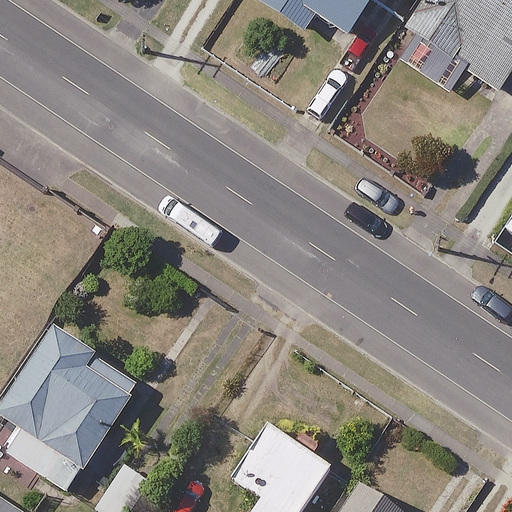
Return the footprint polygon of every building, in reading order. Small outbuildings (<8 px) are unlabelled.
[(371,0),(248,0),(303,36),(313,21),(345,41),(371,0)] [(511,0),(426,0),(404,33),(495,95),(511,70),(511,0)] [(91,357),(51,331),(0,408),(0,422),(20,435),(5,458),(66,497),(141,383),(94,352),(91,357)] [(302,511),(328,471),(263,429),(228,483),(260,503),(253,511),(302,511)] [(132,511),(150,488),(125,470),(94,511),(132,511)] [(386,511),(354,491),(340,511),(386,511)] [(18,511),(0,500),(0,511),(18,511)]
